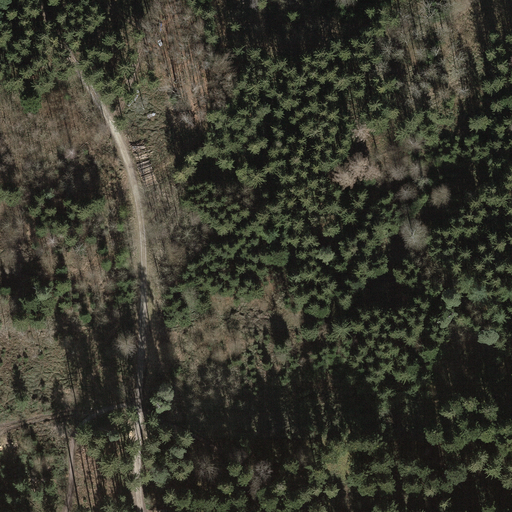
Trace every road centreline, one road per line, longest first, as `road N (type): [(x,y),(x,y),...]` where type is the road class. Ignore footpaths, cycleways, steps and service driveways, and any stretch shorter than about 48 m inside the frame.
road 1 (track): [(140,511),(139,209),(116,133),(35,0)]
road 2 (track): [(66,511),(73,438),(83,421),(107,412),(140,414),(198,436),(252,468),(296,511)]
road 3 (track): [(171,0),(104,112)]
